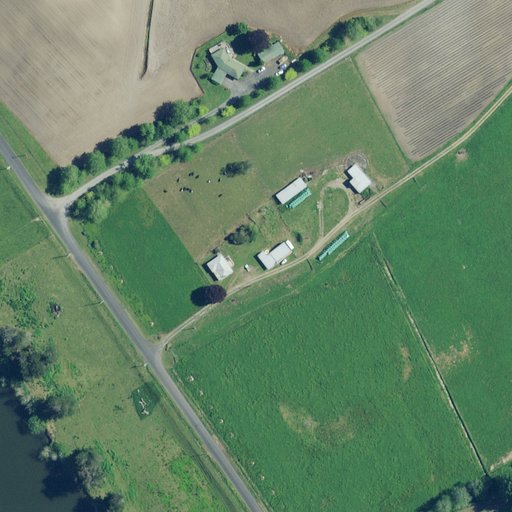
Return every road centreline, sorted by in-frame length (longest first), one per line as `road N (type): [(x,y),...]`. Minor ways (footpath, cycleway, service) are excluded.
road 1 (unclassified): [(259,511),(0,144)]
road 2 (track): [(147,356),(236,285),(295,262),(386,195)]
